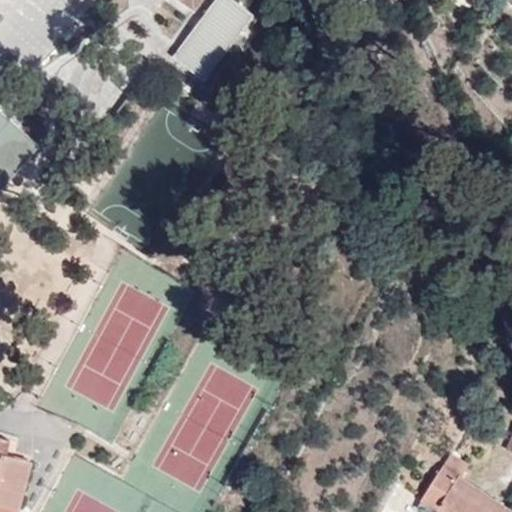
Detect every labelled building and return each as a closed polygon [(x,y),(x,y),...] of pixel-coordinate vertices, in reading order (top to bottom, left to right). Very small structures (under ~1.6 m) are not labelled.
[(0,0),(0,193),(42,146),(0,109),(0,0)] [(206,80),(255,16),(234,0),(218,0),(175,57),(206,80)] [(182,0),(198,11),(205,0),(182,0)] [(0,504),(21,510),(34,462),(9,455),(13,440),(0,436),(0,504)] [(445,469),(462,480),(470,467),(453,457),(445,469)] [(509,511),(462,480),(445,469),(423,502),(437,511),(440,511),(444,507),(451,511),(509,511)]
